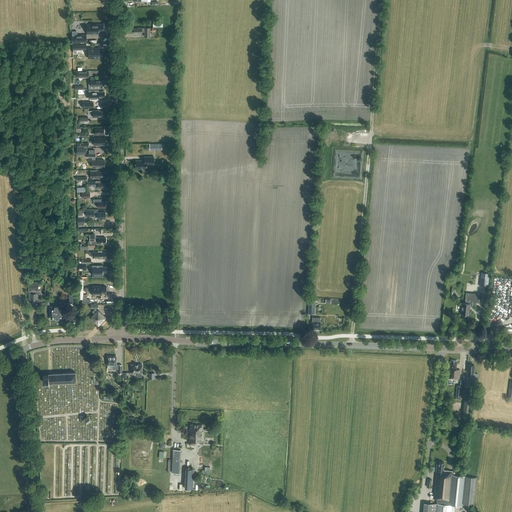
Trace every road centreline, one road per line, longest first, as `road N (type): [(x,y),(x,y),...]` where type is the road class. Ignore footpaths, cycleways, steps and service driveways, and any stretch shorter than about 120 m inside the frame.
road 1 (secondary): [(511,351),(122,337)]
road 2 (unclassified): [(122,337),(118,0)]
road 3 (track): [(369,138),(382,0)]
road 4 (secondary): [(0,358),(42,342),(122,337)]
